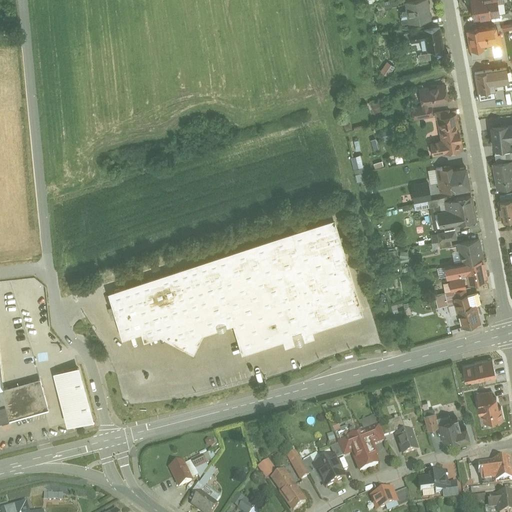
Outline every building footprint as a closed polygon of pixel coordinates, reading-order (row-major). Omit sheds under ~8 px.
[(427,0),(411,0),(406,1),(409,21),(430,18),(427,0)] [(471,0),(475,16),(498,12),(496,1),(496,0),(471,0)] [(495,25),(467,30),(472,58),(494,54),(492,43),(488,44),(488,40),(493,39),(494,44),(502,42),(500,31),(496,32),(495,25)] [(440,27),(410,32),(411,42),(420,40),(420,39),(425,38),(427,49),(443,46),(440,27)] [(430,52),(418,54),(419,61),(431,59),(430,52)] [(395,67),(387,61),(381,70),(389,76),(395,67)] [(491,69),(475,72),(478,90),(494,88),(492,76),(508,74),(506,67),(491,69)] [(437,85),(431,86),(431,87),(420,89),(423,105),(431,104),(447,100),(444,85),(438,86),(437,85)] [(380,101),(371,104),(374,112),(383,109),(380,101)] [(423,105),(413,107),(415,117),(432,113),(431,104),(423,105)] [(449,109),(435,112),(437,118),(438,118),(438,117),(450,115),(449,109)] [(456,114),(450,115),(438,117),(438,118),(442,140),(431,142),(433,153),(462,147),(461,139),(459,129),(460,129),(458,123),(456,114)] [(507,123),(492,125),(494,147),(509,145),(508,137),(511,136),(511,124),(507,125),(507,123)] [(381,139),(402,134),(399,124),(379,129),(381,139)] [(508,150),(495,152),(497,161),(510,159),(508,150)] [(363,165),(360,154),(352,156),(355,167),(363,165)] [(497,161),(493,162),(497,187),(511,184),(511,158),(511,159),(510,159),(497,161)] [(466,166),(452,169),(451,165),(442,166),(436,168),(440,190),(445,189),(451,188),(454,188),(469,186),(466,166)] [(428,182),(411,185),(414,201),(428,199),(427,192),(430,192),(428,182)] [(445,189),(440,190),(430,192),(427,192),(428,199),(443,196),(453,194),(451,188),(445,189)] [(454,198),(444,200),(446,209),(437,211),(440,226),(476,219),(471,195),(454,198)] [(511,197),(498,200),(502,219),(511,217),(511,197)] [(437,198),(428,199),(429,206),(438,204),(437,198)] [(335,220),(108,291),(122,336),(141,330),(145,339),(160,333),(194,350),(204,332),(211,329),(233,322),(242,351),(283,338),(285,345),(315,336),(313,329),(364,313),(335,220)] [(445,231),(438,232),(439,240),(451,238),(456,237),(455,231),(445,233),(445,231)] [(451,238),(439,240),(440,246),(452,244),(451,238)] [(479,238),(458,242),(462,261),(483,257),(479,238)] [(462,261),(445,265),(447,275),(467,271),(469,281),(487,277),(483,257),(462,261)] [(464,277),(450,280),(452,290),(455,290),(465,288),(466,287),(464,277)] [(465,288),(455,290),(458,303),(460,308),(459,309),(457,310),(462,326),(480,321),(475,303),(470,304),(465,288)] [(452,290),(446,291),(449,305),(458,303),(455,290),(452,290)] [(445,294),(435,296),(438,307),(448,304),(445,294)] [(393,311),(405,310),(404,303),(392,304),(393,311)] [(10,419),(49,409),(41,377),(4,388),(0,355),(0,419),(1,419),(2,423),(7,422),(11,421),(10,419)] [(492,358),(474,362),(474,363),(462,365),(465,376),(470,374),(471,381),(496,375),(492,358)] [(67,424),(94,417),(80,364),(66,368),(53,372),(67,424)] [(496,396),(477,400),(479,411),(481,410),(483,419),(493,417),(494,419),(504,417),(501,406),(498,406),(496,396)] [(434,412),(424,415),(428,428),(438,425),(438,423),(438,424),(434,412)] [(360,424),(364,433),(370,431),(379,427),(379,426),(375,417),(360,424)] [(398,420),(397,418),(394,419),(394,421),(393,421),(396,432),(404,429),(401,419),(398,420)] [(457,418),(440,423),(445,443),(459,439),(469,436),(466,427),(460,429),(457,418)] [(393,421),(379,426),(379,427),(383,438),(397,433),(396,432),(393,421)] [(379,427),(370,431),(376,445),(384,441),(383,438),(379,427)] [(376,445),(370,431),(364,433),(366,438),(356,442),(354,437),(347,440),(353,454),(360,473),(378,466),(374,455),(376,454),(373,446),(376,445)] [(411,432),(397,436),(403,456),(417,451),(411,432)] [(333,435),(327,437),(329,444),(335,442),(333,435)] [(353,454),(347,440),(338,443),(339,445),(344,457),(353,454)] [(339,445),(330,449),(335,461),(344,458),(344,457),(339,445)] [(296,453),(288,457),(301,481),(309,476),(302,464),(296,453)] [(202,457),(191,462),(195,470),(206,464),(202,457)] [(315,468),(314,468),(316,472),(326,489),(345,479),(335,461),(334,458),(315,468)] [(310,459),(302,464),(309,476),(316,472),(314,468),(315,468),(310,459)] [(511,471),(510,459),(493,462),(493,463),(496,483),(511,480),(511,471)] [(268,462),(259,468),(267,480),(276,473),(268,462)] [(183,463),(170,469),(179,487),(192,481),(183,463)] [(493,463),(478,465),(480,474),(478,474),(478,476),(480,475),(482,489),(482,490),(493,488),(492,481),(495,481),(495,483),(496,483),(493,463)] [(305,503),(283,472),(273,479),(283,493),(281,494),(293,511),(305,503)] [(206,475),(199,484),(205,488),(212,478),(206,475)] [(430,481),(419,483),(420,494),(435,492),(435,495),(443,494),(446,494),(445,487),(443,475),(435,476),(435,477),(432,478),(431,478),(430,479),(430,480),(430,481)] [(456,485),(445,487),(446,494),(443,494),(444,500),(458,498),(456,485)] [(391,491),(371,499),(376,511),(396,504),(397,504),(393,496),(391,491)] [(406,491),(393,496),(397,504),(396,504),(398,510),(410,505),(406,491)] [(63,501),(63,493),(44,493),(44,501),(63,501)] [(213,511),(218,506),(200,494),(192,505),(201,511),(213,511)] [(483,494),(471,496),(465,497),(466,504),(485,501),(483,494)] [(238,495),(232,504),(239,509),(242,511),(250,511),(252,510),(243,503),(245,500),(238,495)] [(511,511),(511,495),(488,499),(489,509),(498,507),(498,511),(511,511)]
